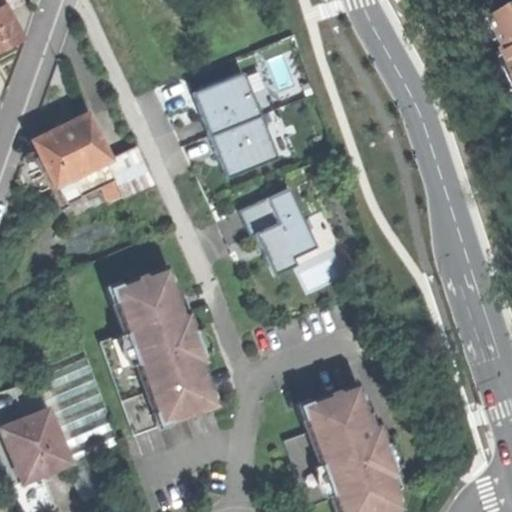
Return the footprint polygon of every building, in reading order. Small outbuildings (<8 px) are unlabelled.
[(0,51),(2,51),(19,41),(0,6),(0,51)] [(511,8),(495,17),(509,47),(505,49),(511,63),(511,8)] [(236,69),(184,88),(192,109),(199,125),(251,106),(236,69)] [(256,113),(200,133),(207,148),(217,174),(230,181),(277,162),(256,113)] [(48,188),(57,206),(96,187),(105,182),(96,163),(99,162),(77,118),(49,131),(23,144),(45,189),(48,188)] [(129,148),(99,162),(96,163),(105,182),(96,187),(105,204),(146,183),(129,148)] [(287,186),(233,207),(245,234),(265,278),(318,256),(287,186)] [(91,342),(124,435),(163,422),(207,406),(192,363),(196,362),(178,311),(173,313),(157,268),(98,289),(114,334),(91,342)] [(60,468),(62,471),(90,458),(112,448),(51,282),(30,293),(14,368),(36,415),(60,468)] [(393,511),(394,511),(383,479),(392,476),(374,424),(363,428),(349,386),(291,407),(300,435),(277,443),(300,509),(325,500),(329,511),(393,511)] [(37,478),(60,468),(36,415),(0,430),(0,453),(3,461),(13,487),(37,478)] [(106,494),(90,458),(62,471),(78,506),(106,494)] [(50,511),(37,478),(13,487),(1,492),(8,511),(50,511)]
